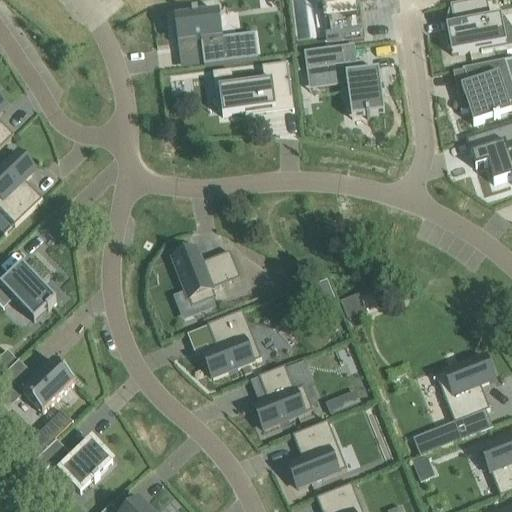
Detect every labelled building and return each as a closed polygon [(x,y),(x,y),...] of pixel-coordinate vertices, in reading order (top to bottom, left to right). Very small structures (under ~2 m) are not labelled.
[(316,0),(318,9),(322,9),(328,48),(366,43),(360,4),(378,2),(377,0),(316,0)] [(454,29),(448,30),(451,49),(448,49),(448,50),(451,50),(452,58),(482,52),(482,55),(484,55),(483,52),(507,47),(502,23),(507,22),(505,20),(502,21),(502,19),(491,22),(487,1),(451,8),(451,10),(450,10),(454,29)] [(220,15),(175,21),(178,48),(202,45),(205,68),(245,63),(242,38),(223,40),(220,15)] [(308,23),(311,46),(323,44),(319,22),(308,23)] [(355,49),(305,56),(307,74),(309,74),(308,74),(317,72),(319,86),(320,90),(348,86),(351,108),(358,108),(360,108),(360,107),(366,106),(368,121),(371,121),(371,119),(379,118),(379,117),(384,117),(383,106),(384,106),(382,95),(379,96),(378,89),(382,89),(380,73),(370,75),(366,76),(366,75),(364,75),(362,65),(357,66),(355,49)] [(469,87),(461,89),(475,128),(511,115),(511,111),(510,105),(511,104),(511,78),(507,62),(464,71),(469,87)] [(270,84),(220,91),(224,119),(278,112),(276,104),(293,101),(289,66),(268,68),(270,84)] [(0,102),(0,152),(15,139),(0,123),(0,116),(7,110),(0,102)] [(471,158),(473,163),(476,172),(488,168),(494,184),(495,187),(511,182),(511,127),(475,140),(480,155),(479,155),(473,157),(471,158)] [(18,155),(0,172),(0,212),(16,229),(44,202),(26,184),(36,174),(18,155)] [(198,252),(174,262),(193,311),(216,301),(213,293),(241,281),(231,255),(203,266),(198,252)] [(0,276),(0,287),(35,324),(48,312),(49,314),(55,308),(53,307),(57,304),(44,290),(46,288),(33,274),(30,276),(23,268),(7,284),(0,276)] [(328,284),(317,288),(322,301),(333,297),(328,284)] [(359,298),(341,305),(348,323),(367,316),(359,298)] [(217,352),(204,357),(214,382),(263,362),(253,339),(245,342),(236,320),(245,316),(244,314),(208,328),(217,352)] [(9,353),(0,362),(8,370),(17,362),(9,353)] [(484,359),(436,378),(455,427),(491,412),(481,388),(494,383),(484,359)] [(19,364),(0,382),(0,385),(7,393),(2,398),(3,399),(16,387),(43,416),(75,386),(55,364),(37,382),(19,364)] [(268,404),(255,409),(265,434),(314,414),(304,391),(296,394),(286,369),(259,380),(268,404)] [(356,395),(338,402),(343,413),(361,406),(356,395)] [(72,427),(61,416),(38,438),(49,449),(72,427)] [(302,463),(289,468),(299,492),(348,473),(329,424),(293,438),(302,463)] [(448,429),(414,442),(421,460),(455,446),(448,429)] [(511,439),(481,452),(501,500),(511,495),(511,439)] [(58,444),(37,464),(46,474),(54,468),(68,483),(81,497),(94,484),(95,486),(101,480),(100,479),(113,466),(93,445),(75,462),(58,444)] [(427,461),(414,466),(422,485),(435,479),(427,461)] [(321,511),(362,511),(361,511),(352,511),(345,493),(353,489),(352,487),(317,501),(321,511)]
